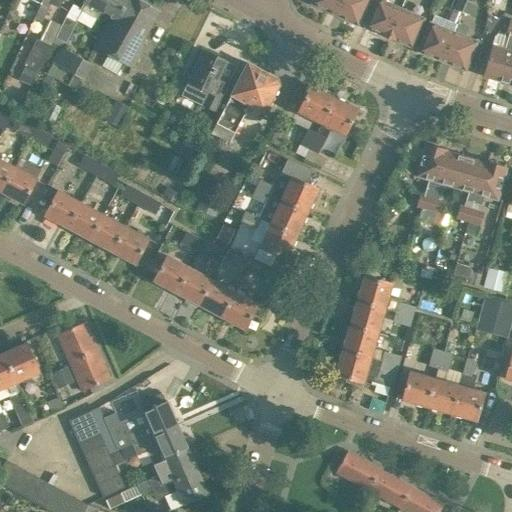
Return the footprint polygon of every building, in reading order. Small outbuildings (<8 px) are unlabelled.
[(41,0),(40,3),(40,4),(34,18),(42,23),(51,3),(60,7),(63,0),(41,0)] [(101,10),(116,18),(126,0),(86,0),(81,9),(97,18),(101,10)] [(94,47),(95,48),(131,68),(145,44),(142,42),(159,12),(138,0),(126,0),(116,18),(112,25),(109,23),(97,43),(94,47)] [(313,0),(312,4),(334,14),(341,0),(313,0)] [(341,0),(334,14),(357,25),(368,0),(341,0)] [(380,33),(388,37),(400,10),(378,0),(377,0),(366,26),(380,32),(380,33)] [(456,0),(452,10),(460,13),(466,0),(465,0),(456,0)] [(466,0),(460,13),(469,17),(475,4),(466,0)] [(400,10),(388,37),(397,41),(397,39),(411,46),(423,19),(400,10)] [(54,38),(52,42),(63,49),(64,47),(76,53),(76,55),(88,61),(95,48),(94,47),(97,43),(72,31),(76,23),(65,17),(55,38),(54,38)] [(0,33),(9,34),(10,19),(0,18),(0,33)] [(482,77),(504,83),(511,55),(511,20),(509,20),(505,34),(508,35),(504,49),(491,45),(482,77)] [(419,51),(442,61),(456,25),(446,21),(442,29),(430,24),(419,51)] [(456,25),(442,61),(464,70),(475,42),(464,38),(468,28),(456,23),(456,25)] [(30,88),(48,50),(50,46),(36,39),(24,66),(27,67),(20,83),(30,88)] [(50,46),(48,50),(56,54),(41,85),(56,93),(62,83),(67,86),(73,75),(81,80),(90,64),(63,49),(52,42),(50,46)] [(193,101),(215,112),(228,86),(217,80),(226,62),(202,50),(187,82),(200,88),(193,101)] [(217,123),(235,133),(249,106),(264,114),(279,85),(278,79),(248,64),(217,123)] [(299,113),(322,125),(334,98),(312,87),(299,113)] [(334,98),(322,125),(345,137),(358,111),(334,98)] [(115,101),(104,121),(120,130),(131,110),(115,101)] [(0,127),(5,130),(11,119),(0,113),(0,127)] [(10,129),(30,140),(37,128),(17,117),(10,129)] [(269,143),(279,148),(288,128),(279,123),(269,143)] [(37,128),(30,140),(46,149),(52,136),(37,128)] [(300,143),(310,148),(317,134),(307,129),(300,143)] [(317,134),(310,148),(318,153),(325,138),(317,134)] [(171,150),(190,160),(195,150),(176,140),(171,150)] [(47,161),(57,166),(68,147),(58,141),(47,161)] [(446,152),(447,150),(427,144),(417,176),(428,180),(424,195),(420,193),(415,207),(429,211),(446,152)] [(446,152),(429,211),(440,214),(444,201),(439,199),(444,184),(457,188),(466,158),(446,152)] [(78,166),(96,176),(103,165),(84,154),(78,166)] [(486,164),(466,158),(457,188),(468,191),(466,200),(474,202),(486,164)] [(0,191),(1,193),(15,167),(0,159),(0,191)] [(291,178),(281,201),(308,214),(319,190),(309,186),(315,172),(288,160),(281,174),(291,178)] [(486,164),(474,202),(481,204),(484,196),(497,200),(507,168),(486,162),(486,164)] [(103,165),(96,176),(113,186),(119,174),(103,165)] [(15,167),(1,193),(24,205),(38,179),(15,167)] [(211,182),(198,173),(186,190),(199,199),(211,182)] [(257,184),(259,180),(247,175),(244,181),(256,186),(257,184)] [(157,177),(151,188),(174,200),(180,189),(157,177)] [(256,186),(255,189),(271,196),(275,187),(259,180),(257,184),(256,186)] [(119,196),(138,206),(145,194),(126,184),(119,196)] [(45,216),(68,228),(82,203),(59,191),(45,216)] [(145,194),(138,206),(155,216),(151,222),(158,225),(162,218),(169,222),(174,212),(161,205),(162,203),(145,194)] [(200,200),(195,210),(211,217),(216,207),(200,200)] [(281,201),(270,225),(298,237),(308,214),(281,201)] [(68,228),(90,241),(104,215),(82,203),(68,228)] [(455,219),(468,223),(472,209),(459,205),(455,219)] [(472,209),(468,223),(480,226),(484,212),(472,209)] [(255,228),(259,219),(259,218),(245,212),(241,222),(255,228)] [(90,241),(113,253),(127,227),(104,215),(90,241)] [(298,237),(270,225),(260,248),(287,260),(298,237)] [(127,227),(113,253),(135,265),(149,239),(127,227)] [(228,244),(233,233),(222,228),(217,239),(228,244)] [(180,243),(199,253),(206,241),(187,231),(180,243)] [(206,241),(199,253),(216,262),(222,250),(206,241)] [(228,262),(247,270),(253,258),(234,250),(228,262)] [(154,281),(177,293),(191,269),(168,256),(154,281)] [(253,258),(247,270),(265,279),(271,266),(253,258)] [(483,287),(506,294),(511,275),(488,268),(483,287)] [(177,293),(200,306),(213,281),(191,269),(177,293)] [(468,271),(465,282),(477,286),(480,275),(468,271)] [(364,277),(357,302),(385,310),(385,309),(395,312),(412,317),(415,307),(400,303),(401,300),(389,297),(392,285),(364,277)] [(200,306),(222,318),(235,293),(213,281),(200,306)] [(235,293),(222,318),(245,330),(258,305),(235,293)] [(510,331),(511,323),(511,305),(485,298),(478,323),(510,331)] [(357,302),(350,327),(378,335),(385,310),(357,302)] [(58,334),(70,363),(98,351),(86,322),(58,334)] [(350,327),(343,351),(371,359),(378,335),(350,327)] [(27,343),(4,353),(17,383),(30,377),(33,384),(42,380),(27,343)] [(437,369),(442,352),(432,349),(427,367),(437,369)] [(98,351),(70,363),(82,391),(110,379),(98,351)] [(371,359),(343,351),(336,376),(364,384),(371,359)] [(376,382),(392,384),(396,353),(380,351),(376,382)] [(426,408),(451,415),(459,387),(444,383),(452,354),(442,352),(437,369),(434,380),(426,408)] [(4,353),(0,354),(0,390),(7,387),(10,394),(19,390),(17,383),(4,353)] [(460,376),(471,379),(476,361),(465,358),(460,376)] [(67,367),(52,374),(58,386),(73,379),(67,367)] [(401,401),(426,408),(434,380),(409,373),(401,401)] [(459,387),(451,415),(476,422),(484,394),(459,387)] [(131,444),(177,424),(167,401),(165,402),(161,393),(140,402),(144,411),(122,421),(120,422),(116,412),(102,418),(116,450),(131,444)] [(59,395),(47,401),(52,411),(64,405),(59,395)] [(0,430),(9,427),(0,406),(0,430)] [(69,421),(74,432),(96,422),(91,411),(69,421)] [(19,417),(23,426),(34,422),(30,412),(19,417)] [(74,432),(79,443),(101,433),(96,422),(74,432)] [(147,450),(153,463),(188,448),(177,424),(131,444),(136,455),(147,450)] [(79,443),(84,453),(106,444),(101,433),(79,443)] [(84,453),(89,464),(111,454),(110,453),(106,444),(84,453)] [(188,448),(153,463),(158,475),(136,484),(138,487),(120,495),(119,494),(105,500),(109,509),(151,490),(152,489),(197,470),(188,448)] [(110,453),(111,454),(116,465),(127,460),(126,459),(121,448),(116,450),(110,453)] [(336,472),(368,490),(379,469),(347,451),(336,472)] [(89,464),(94,475),(116,465),(111,454),(89,464)] [(0,472),(0,484),(5,487),(16,466),(6,461),(0,472)] [(94,475),(99,486),(121,476),(116,465),(94,475)] [(5,487),(14,492),(26,471),(16,466),(5,487)] [(368,490),(400,508),(411,487),(379,469),(368,490)] [(157,501),(164,498),(170,511),(183,505),(186,511),(194,508),(195,508),(211,501),(207,494),(208,493),(197,470),(152,489),(157,501)] [(14,492),(24,497),(36,476),(26,471),(14,492)] [(24,497),(34,503),(45,482),(36,476),(24,497)] [(121,476),(99,486),(104,497),(126,487),(121,476)] [(34,503),(44,508),(55,487),(45,482),(34,503)] [(44,508),(51,511),(54,511),(65,492),(55,487),(44,508)] [(411,487),(400,508),(407,511),(438,511),(443,505),(411,487)] [(54,511),(66,511),(75,498),(65,492),(54,511)] [(66,511),(82,511),(87,505),(87,504),(75,498),(66,511)]
